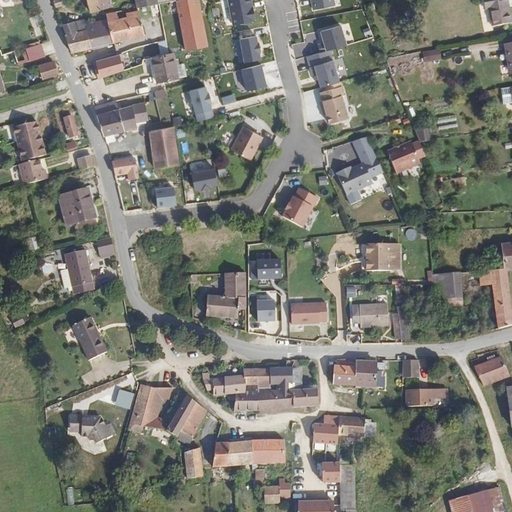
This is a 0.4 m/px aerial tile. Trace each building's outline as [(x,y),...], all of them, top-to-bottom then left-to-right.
[(64,0),(56,0),(53,1),(56,9),(66,6),(64,0)] [(113,5),(112,0),(87,0),(91,11),(113,5)] [(189,0),(147,0),(135,4),(137,14),(175,4),(189,0)] [(203,21),(199,0),(189,0),(175,4),(137,14),(141,29),(178,19),(179,27),(203,21)] [(225,46),(216,0),(199,0),(203,21),(208,51),(225,46)] [(249,0),(226,0),(231,23),(253,19),(249,0)] [(333,0),(311,0),(313,10),(335,6),(333,0)] [(511,15),(509,0),(485,0),(486,9),(491,8),(494,26),(511,22),(511,15)] [(2,18),(5,27),(15,23),(12,14),(2,18)] [(141,29),(137,14),(105,23),(107,28),(113,52),(145,43),(141,29)] [(208,51),(203,21),(179,27),(184,58),(201,53),(208,51)] [(342,24),(321,30),(328,53),(349,47),(342,24)] [(113,52),(107,28),(84,35),(91,59),(113,52)] [(91,59),(84,35),(82,30),(65,35),(69,47),(67,47),(73,64),(91,59)] [(266,59),(259,35),(238,41),(246,65),(266,59)] [(42,40),(27,45),(31,55),(45,50),(42,40)] [(441,46),(424,50),(427,61),(444,57),(441,46)] [(122,54),(125,66),(141,61),(138,49),(122,54)] [(182,75),(174,51),(154,57),(162,81),(182,75)] [(95,60),(99,77),(125,71),(121,54),(95,60)] [(57,58),(43,63),(46,75),(61,70),(57,58)] [(335,60),(314,66),(321,89),(343,82),(335,60)] [(262,64),(241,70),(248,93),(269,86),(262,64)] [(340,84),(321,89),(324,102),(321,103),(323,110),(325,110),(327,115),(329,123),(347,119),(341,98),(343,97),(340,84)] [(219,111),(212,86),(192,92),(200,117),(219,111)] [(123,106),(130,129),(142,125),(140,120),(152,117),(148,99),(123,106)] [(101,113),(107,134),(130,129),(123,106),(101,113)] [(74,113),(66,115),(72,135),(80,132),(74,113)] [(25,162),(46,156),(41,138),(38,139),(36,134),(40,133),(36,122),(15,128),(25,162)] [(263,134),(244,124),(232,147),(251,158),(263,134)] [(417,125),(413,126),(418,138),(429,136),(426,124),(417,125)] [(182,163),(176,125),(152,130),(159,167),(182,163)] [(67,145),(77,142),(75,136),(66,139),(67,145)] [(413,137),(389,148),(398,169),(422,159),(413,137)] [(85,155),(87,165),(99,162),(95,151),(85,155)] [(114,161),(117,175),(140,171),(137,157),(114,161)] [(21,164),(26,186),(50,179),(48,171),(45,171),(41,159),(21,164)] [(363,162),(336,174),(347,197),(373,184),(363,162)] [(216,164),(193,175),(202,196),(226,186),(216,164)] [(61,190),(62,195),(69,193),(74,217),(97,212),(90,183),(61,190)] [(179,185),(153,187),(155,210),(181,208),(179,185)] [(288,207),(284,215),(304,225),(319,195),(300,185),(296,195),(295,194),(291,201),(287,207),(288,207)] [(69,193),(62,195),(68,218),(74,217),(69,193)] [(311,215),(305,227),(310,230),(316,217),(311,215)] [(109,231),(95,233),(98,247),(112,244),(109,231)] [(392,244),(369,244),(370,271),(393,271),(392,244)] [(63,252),(67,267),(73,288),(74,292),(95,286),(84,247),(63,252)] [(283,259),(258,261),(259,282),(284,280),(283,259)] [(73,288),(67,267),(60,269),(65,286),(69,286),(70,289),(73,288)] [(500,324),(511,321),(511,288),(509,267),(483,269),(484,278),(494,277),(500,323),(500,324)] [(249,308),(247,271),(228,272),(229,292),(208,294),(210,317),(240,317),(240,308),(249,308)] [(465,271),(451,273),(455,297),(468,296),(465,271)] [(451,273),(437,274),(438,284),(439,299),(452,298),(455,297),(451,273)] [(191,276),(191,284),(199,283),(199,276),(191,276)] [(257,321),(277,320),(276,291),(257,291),(257,321)] [(468,296),(455,297),(456,309),(468,308),(468,296)] [(327,302),(291,302),(291,324),(327,323),(327,302)] [(362,307),(363,328),(391,328),(390,306),(362,307)] [(354,329),(363,328),(362,307),(354,307),(354,329)] [(91,309),(75,318),(92,351),(109,343),(91,309)] [(410,310),(402,311),(404,329),(404,339),(404,340),(412,339),(410,310)] [(11,318),(16,328),(31,321),(26,311),(11,318)] [(477,362),(483,381),(508,378),(505,359),(499,360),(491,360),(477,362)] [(262,383),(263,389),(264,406),(307,403),(321,401),(321,381),(304,382),(304,386),(297,386),(296,364),(300,364),(299,360),(290,360),(290,366),(261,368),(262,383)] [(338,386),(359,386),(359,363),(359,360),(340,360),(340,366),(338,366),(338,386)] [(418,360),(403,361),(404,379),(419,379),(418,360)] [(359,386),(368,387),(386,387),(386,371),(381,371),(380,362),(359,363),(359,386)] [(304,386),(304,382),(303,364),(300,364),(296,364),(297,386),(304,386)] [(262,383),(261,368),(245,369),(246,374),(247,383),(256,383),(262,383)] [(205,377),(205,378),(206,389),(212,388),(212,394),(229,393),(238,393),(237,391),(248,390),(247,383),(246,374),(212,376),(205,377)] [(155,388),(143,385),(131,431),(143,433),(145,428),(155,388)] [(449,393),(449,385),(424,385),(424,386),(412,386),(412,402),(435,401),(435,394),(449,393)] [(174,387),(155,388),(145,428),(164,433),(167,425),(155,421),(161,396),(172,396),(174,387)] [(133,393),(120,389),(116,403),(130,407),(133,393)] [(240,408),(264,406),(263,389),(257,389),(248,390),(237,391),(238,393),(239,393),(240,399),(240,408)] [(167,434),(178,440),(182,433),(199,404),(188,397),(167,434)] [(199,404),(182,433),(193,439),(210,411),(199,404)] [(323,432),(341,433),(343,414),(328,413),(328,418),(324,418),(324,419),(323,432)] [(343,414),(341,433),(379,436),(380,422),(376,421),(376,419),(368,419),(368,417),(343,414)] [(73,416),(72,429),(84,429),(84,433),(84,437),(91,437),(94,443),(98,444),(100,447),(114,439),(116,427),(109,427),(105,417),(94,417),(89,420),(85,419),(85,417),(73,416)] [(267,460),(290,459),(288,437),(258,438),(260,460),(260,466),(261,466),(268,467),(267,460)] [(260,460),(258,438),(236,439),(237,461),(260,460)] [(220,462),(233,461),(237,461),(236,439),(220,440),(220,462)] [(194,475),(209,474),(206,443),(190,444),(192,458),(194,475)] [(136,456),(124,454),(120,470),(133,472),(136,456)] [(347,461),(339,461),(340,511),(354,511),(354,468),(347,467),(347,461)] [(283,484),(283,500),(294,500),(294,481),(290,481),(290,475),(283,475),(283,484)] [(268,484),(268,500),(283,500),(283,484),(268,484)] [(504,511),(498,488),(448,501),(450,511),(504,511)] [(339,511),(339,502),(306,502),(305,511),(339,511)]
